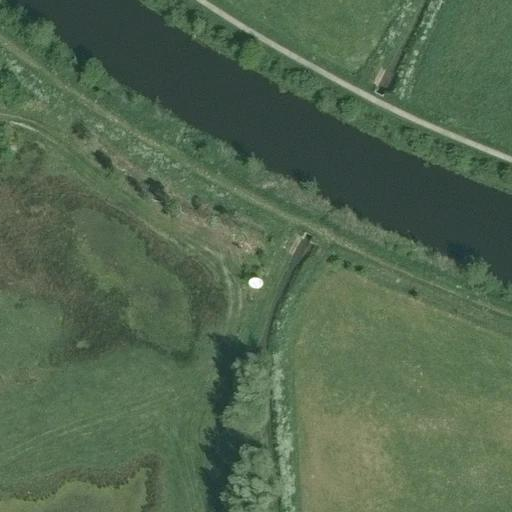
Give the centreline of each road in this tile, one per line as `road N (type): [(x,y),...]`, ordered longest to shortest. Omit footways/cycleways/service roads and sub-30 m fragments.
road 1 (track): [(0,42),(204,180),(331,238),(511,301)]
road 2 (track): [(227,511),(210,425),(296,222)]
